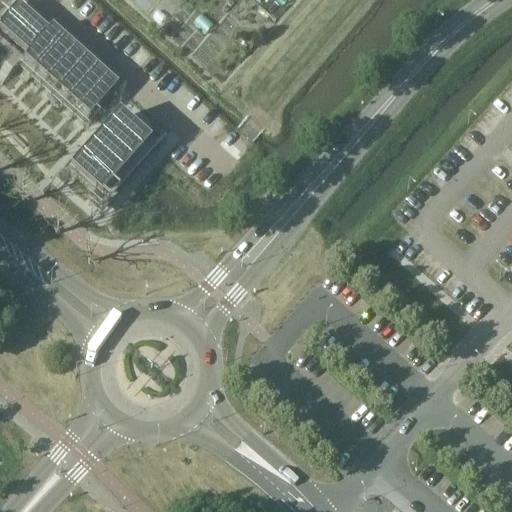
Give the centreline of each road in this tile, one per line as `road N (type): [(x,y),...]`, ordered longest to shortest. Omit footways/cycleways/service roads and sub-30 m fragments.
road 1 (secondary): [(260,246),(445,40),(492,0)]
road 2 (residential): [(228,168),(40,0)]
